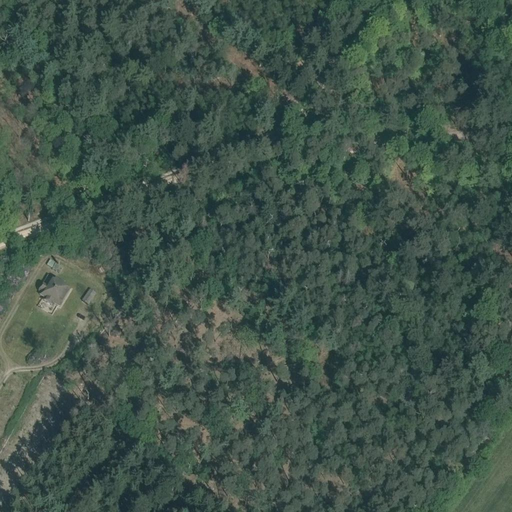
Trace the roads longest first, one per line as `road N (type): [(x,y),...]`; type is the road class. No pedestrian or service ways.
road 1 (track): [(0,244),(271,145),(283,119),(394,0)]
road 2 (track): [(511,136),(271,145)]
